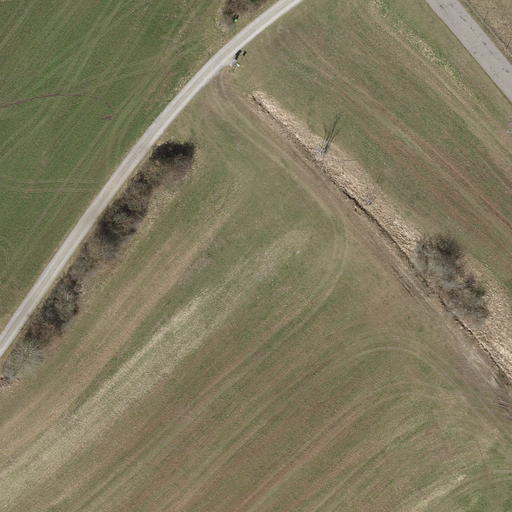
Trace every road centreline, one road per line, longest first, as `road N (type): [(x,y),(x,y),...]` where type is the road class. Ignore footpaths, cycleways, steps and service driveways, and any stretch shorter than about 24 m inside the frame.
road 1 (track): [(0,342),(145,143),(207,75),(298,0)]
road 2 (track): [(207,75),(322,185),(511,411)]
